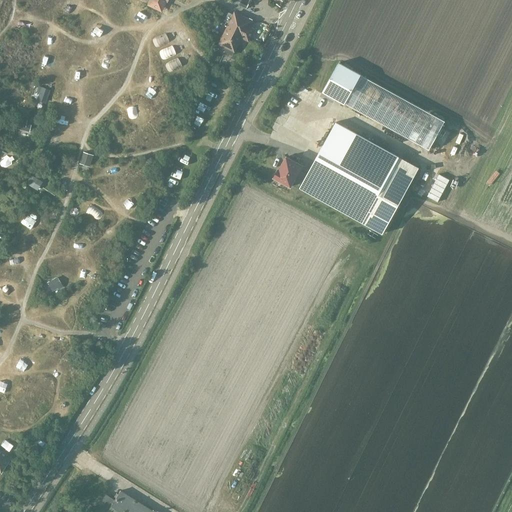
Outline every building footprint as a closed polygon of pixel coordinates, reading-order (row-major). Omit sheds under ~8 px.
[(158,10),(160,5),(163,7),(165,0),(150,0),(150,1),(152,2),(150,6),(158,10)] [(227,24),(218,44),(233,51),(240,37),(247,41),(251,32),(250,28),(248,27),(251,21),(234,13),(233,15),(227,13),(223,22),(227,24)] [(322,92),(344,104),(360,75),(338,63),(322,92)] [(360,75),(344,104),(428,150),(444,121),(360,75)] [(38,93),(36,100),(45,103),(49,91),(37,87),(36,92),(38,93)] [(28,132),(30,125),(26,124),(26,120),(19,119),(17,130),(28,132)] [(335,123),(299,187),(361,222),(393,165),(397,157),(335,123)] [(82,152),(78,164),(88,167),(92,156),(82,152)] [(301,166),(285,157),(278,170),(278,169),(273,178),(290,187),(301,166)] [(382,234),(414,177),(393,165),(361,222),(382,234)] [(32,176),(26,185),(36,191),(42,182),(32,176)] [(58,290),(62,287),(56,277),(46,284),(51,291),(57,288),(58,290)] [(153,511),(120,491),(113,500),(103,494),(96,504),(94,503),(87,511),(153,511)]
